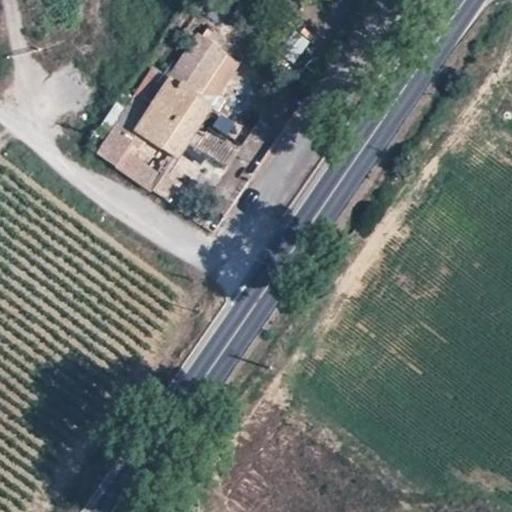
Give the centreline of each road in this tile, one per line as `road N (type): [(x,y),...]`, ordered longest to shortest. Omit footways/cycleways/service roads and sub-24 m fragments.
road 1 (primary): [(482,0),(317,217),(116,511)]
road 2 (track): [(260,307),(0,116)]
